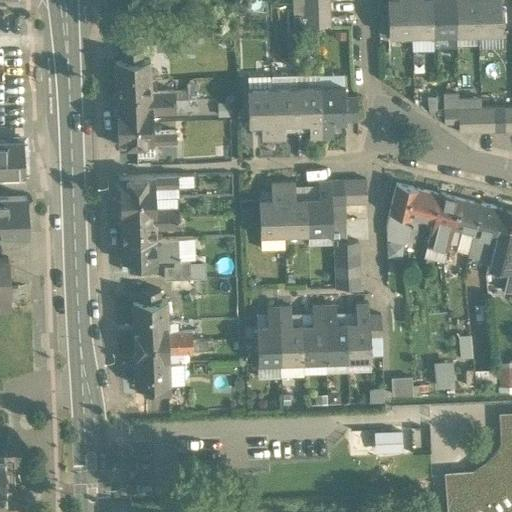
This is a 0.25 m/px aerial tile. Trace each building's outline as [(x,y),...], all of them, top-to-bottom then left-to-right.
[(409,0),(386,0),(388,38),(411,38),(409,0)] [(409,0),(411,38),(433,37),(432,0),(409,0)] [(432,0),(433,37),(455,36),(454,0),(432,0)] [(454,0),(455,36),(478,35),(476,0),(454,0)] [(476,0),(478,35),(501,35),(499,0),(476,0)] [(328,5),(305,6),(305,17),(329,16),(328,5)] [(329,16),(305,17),(305,29),(329,28),(329,16)] [(179,39),(155,40),(155,51),(166,51),(179,55),(179,39)] [(141,51),(121,52),(121,62),(141,61),(141,51)] [(121,62),(115,62),(115,83),(149,82),(148,61),(141,61),(121,62)] [(270,77),(247,78),(247,90),(271,89),(270,77),(270,78),(270,77)] [(149,82),(115,83),(116,104),(150,103),(149,93),(149,82)] [(344,86),(319,87),(320,139),(333,139),(332,123),(345,122),(344,98),(344,86)] [(319,87),(295,88),(296,124),(308,123),(308,139),(320,139),(319,87)] [(295,88),(271,89),(272,141),(284,140),(284,124),(296,124),(295,88)] [(247,90),(246,90),(247,126),(260,125),(260,141),(272,141),(271,89),(247,90)] [(173,92),(149,93),(150,103),(173,102),(173,94),(173,92)] [(187,93),(173,94),(173,102),(187,102),(187,93)] [(428,112),(440,112),(440,95),(427,96),(428,112)] [(356,98),(344,98),(345,122),(357,122),(356,98)] [(173,102),(150,103),(150,113),(174,112),(173,102)] [(187,102),(173,102),(174,112),(188,112),(187,102)] [(150,103),(116,104),(117,125),(150,124),(150,113),(150,103)] [(229,105),(221,105),(222,117),(230,117),(229,105)] [(511,132),(511,108),(503,109),(504,133),(511,132)] [(481,133),(480,109),(469,110),(470,134),(481,133)] [(492,109),(480,109),(481,133),(493,133),(492,109)] [(503,109),(492,109),(493,133),(504,133),(503,109)] [(457,110),(443,110),(443,125),(458,124),(457,110)] [(469,110),(457,110),(458,124),(458,134),(470,134),(469,110)] [(150,124),(117,125),(118,146),(151,145),(151,134),(150,124)] [(174,133),(151,134),(151,145),(175,144),(174,133)] [(182,133),(174,133),(175,144),(182,144),(182,133)] [(5,140),(0,140),(0,175),(21,175),(24,174),(22,140),(5,140)] [(176,176),(152,177),(153,188),(161,188),(176,187),(176,176)] [(152,177),(119,178),(120,200),(153,199),(153,188),(152,177)] [(365,180),(353,181),(354,205),(366,204),(365,180)] [(342,181),(330,182),(331,206),(343,205),(342,181)] [(353,181),(342,181),(343,205),(344,205),(354,205),(353,181)] [(330,182),(317,182),(317,198),(306,199),(307,235),(332,234),(331,206),(330,182)] [(306,199),(294,199),(294,183),(282,184),(284,235),(307,235),(306,199)] [(282,184),(270,184),(270,200),(258,200),(259,236),(284,235),(282,184)] [(418,191),(396,185),(389,215),(401,218),(410,220),(418,191)] [(161,188),(153,188),(153,199),(161,198),(161,188)] [(438,196),(418,191),(410,220),(420,222),(431,225),(438,196)] [(459,201),(438,196),(431,225),(451,230),(452,230),(459,201)] [(0,198),(0,234),(27,234),(25,198),(0,198)] [(153,199),(120,200),(120,220),(154,219),(153,209),(153,204),(153,199)] [(479,206),(459,201),(452,230),(461,232),(472,235),(479,206)] [(343,205),(331,206),(332,233),(338,233),(338,243),(345,243),(344,205),(343,205)] [(500,211),(479,206),(472,235),(483,238),(493,240),(500,211)] [(177,208),(153,209),(154,219),(177,218),(177,208)] [(511,213),(500,210),(500,211),(493,240),(494,240),(511,244),(511,213)] [(389,215),(388,215),(385,228),(386,241),(404,245),(405,241),(407,234),(398,232),(401,218),(389,215)] [(177,218),(154,219),(154,229),(178,228),(177,218)] [(410,220),(401,218),(398,232),(407,234),(410,220)] [(154,219),(120,220),(121,241),(155,240),(154,229),(154,219)] [(420,222),(410,220),(407,234),(415,236),(416,236),(420,222)] [(451,230),(431,225),(426,244),(446,249),(451,230)] [(461,232),(452,230),(448,244),(458,247),(461,232)] [(472,235),(461,232),(458,247),(448,244),(447,251),(467,256),(472,235)] [(332,234),(307,235),(308,246),(309,246),(333,245),(333,243),(338,243),(338,233),(332,233),(332,234)] [(415,236),(407,234),(405,241),(413,243),(415,236)] [(493,240),(483,238),(480,252),(489,254),(493,240)] [(177,239),(155,240),(155,261),(173,261),(178,260),(177,239)] [(121,241),(120,241),(121,263),(128,262),(155,262),(155,261),(155,240),(121,241)] [(511,256),(511,244),(494,240),(487,265),(508,270),(509,270),(510,267),(511,256)] [(338,243),(333,243),(333,245),(334,255),(358,254),(357,243),(338,243)] [(358,254),(334,255),(334,267),(358,266),(358,254)] [(8,259),(0,259),(0,309),(2,309),(10,309),(8,259)] [(178,260),(173,261),(173,267),(163,268),(163,281),(188,280),(188,260),(178,260)] [(155,262),(128,262),(128,272),(156,271),(155,262)] [(358,266),(334,267),(335,278),(359,277),(358,266)] [(511,267),(510,267),(509,270),(508,270),(503,292),(511,293),(511,267)] [(359,277),(335,278),(335,290),(359,289),(359,277)] [(192,280),(170,281),(170,294),(193,293),(192,280)] [(205,280),(192,280),(193,293),(205,292),(205,280)] [(482,286),(473,286),(473,302),(483,302),(482,286)] [(159,291),(139,292),(139,302),(159,301),(159,291)] [(139,302),(132,302),(133,323),(166,322),(166,301),(159,301),(139,302)] [(368,304),(354,305),(355,323),(345,323),(347,361),(370,360),(369,340),(368,316),(368,304)] [(323,306),(310,307),(311,324),(301,325),(302,363),(325,362),(323,306)] [(345,323),(335,323),(335,306),(323,306),(325,362),(347,361),(345,323)] [(278,308),(266,308),(266,326),(255,327),(257,365),(280,364),(278,308)] [(301,325),(290,325),(290,308),(278,308),(280,364),(302,363),(301,325)] [(380,316),(368,316),(369,340),(381,340),(380,316)] [(166,322),(133,323),(134,344),(167,343),(167,333),(166,322)] [(204,331),(190,332),(191,342),(205,341),(204,331)] [(190,332),(167,333),(167,343),(191,342),(190,332)] [(460,356),(472,355),(471,334),(459,335),(460,356)] [(205,341),(191,342),(191,352),(206,351),(205,341)] [(191,342),(167,343),(167,353),(191,352),(191,342)] [(167,343),(134,344),(134,365),(168,364),(167,353),(167,343)] [(434,386),(452,386),(451,359),(433,360),(434,386)] [(168,364),(134,365),(135,386),(142,386),(168,385),(168,364)] [(511,364),(500,364),(500,386),(511,385),(511,364)] [(473,374),(475,394),(490,394),(488,373),(473,374)] [(453,378),(455,395),(465,395),(463,378),(453,378)] [(391,381),(391,398),(412,397),(411,381),(391,381)] [(168,385),(142,386),(142,396),(168,395),(168,385)] [(469,473),(442,474),(445,511),(511,511),(511,413),(499,415),(500,448),(469,473)] [(401,429),(372,430),(373,451),(402,450),(401,429)] [(434,511),(433,500),(412,501),(412,511),(434,511)]
